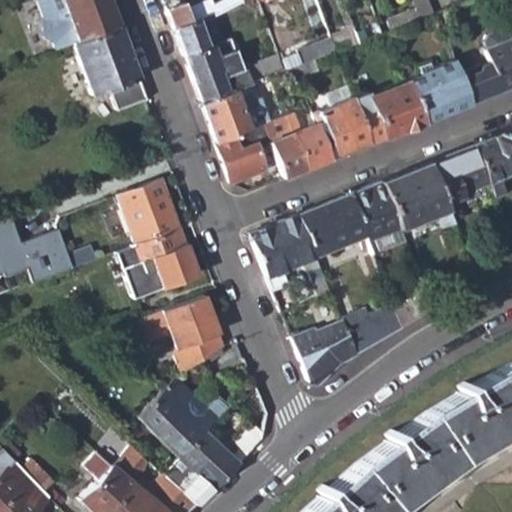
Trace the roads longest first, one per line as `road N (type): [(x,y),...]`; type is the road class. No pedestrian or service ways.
road 1 (residential): [(215,221),(511,105)]
road 2 (residential): [(300,447),(417,350),(511,300)]
road 3 (residential): [(215,221),(300,447)]
road 4 (residential): [(138,0),(215,221)]
